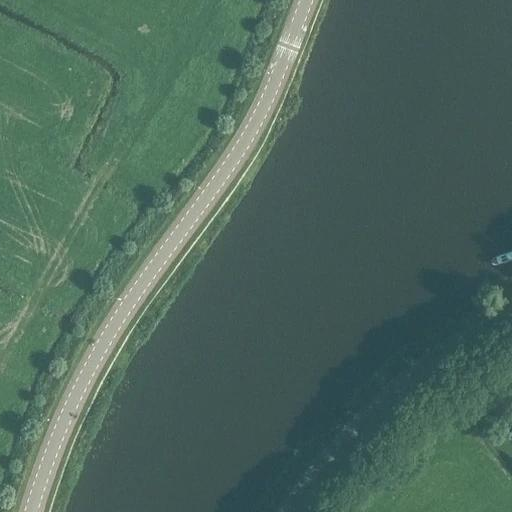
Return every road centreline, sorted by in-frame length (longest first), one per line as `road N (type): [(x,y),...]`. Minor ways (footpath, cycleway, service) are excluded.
road 1 (tertiary): [(32,511),(92,369),(244,149),(309,0)]
road 2 (unclassified): [(284,511),(379,399),(511,315)]
